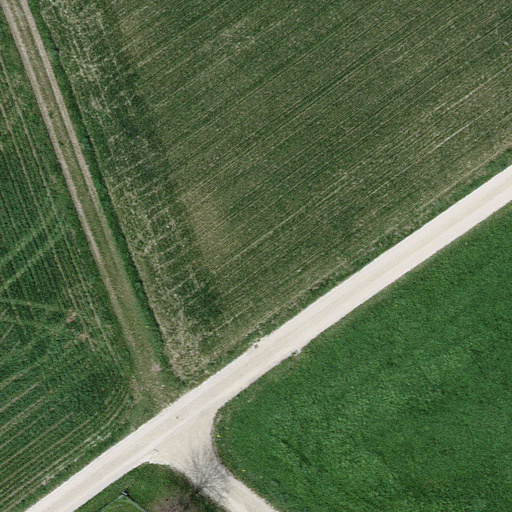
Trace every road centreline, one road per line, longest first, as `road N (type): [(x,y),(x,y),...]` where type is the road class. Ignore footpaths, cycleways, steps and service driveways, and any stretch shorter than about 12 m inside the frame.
road 1 (track): [(7,0),(135,335),(222,492),(251,511)]
road 2 (unclassified): [(511,183),(53,511)]
